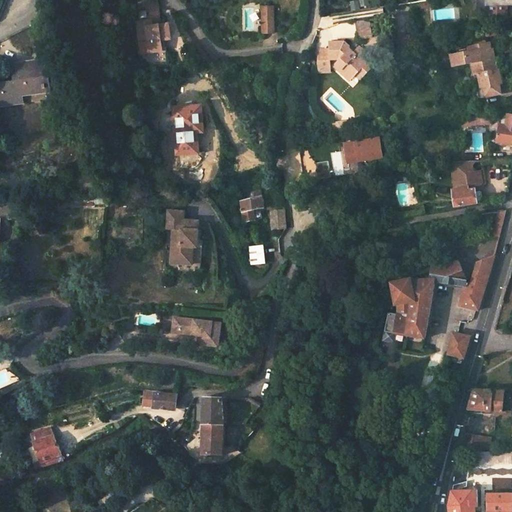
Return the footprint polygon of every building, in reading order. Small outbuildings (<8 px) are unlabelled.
[(152,41),(154,50),(166,48),(165,37),(169,36),(175,35),(172,20),(164,21),(162,5),(152,6),(154,18),(147,19),(141,20),(144,42),(152,41)] [(508,5),(488,6),(488,20),(508,20),(508,5)] [(147,19),(154,18),(152,6),(145,7),(147,19)] [(272,7),(261,7),(262,32),(273,32),(272,7)] [(369,38),(366,21),(353,22),(355,40),(369,38)] [(316,58),(317,74),(329,73),(328,60),(335,60),(336,61),(334,64),(341,69),(337,73),(344,80),(349,80),(353,76),(358,71),(363,76),(369,69),(359,60),(363,55),(356,48),(350,54),(346,56),(344,54),(347,51),(347,48),(342,43),(327,44),(327,51),(319,51),(316,58)] [(468,51),(451,54),(453,65),(470,61),(474,61),(476,73),(473,74),(477,99),(499,95),(496,80),(499,79),(497,71),(495,71),(491,49),(489,50),(488,43),(468,46),(468,51)] [(0,103),(2,103),(23,100),(22,92),(51,88),(46,60),(11,64),(13,80),(0,81),(0,103)] [(331,67),(337,73),(341,69),(334,64),(331,67)] [(363,76),(358,71),(353,76),(358,81),(363,76)] [(200,106),(171,108),(175,153),(179,153),(197,151),(195,130),(202,130),(200,106)] [(500,124),(497,142),(511,144),(511,115),(508,114),(506,125),(500,124)] [(488,115),(460,118),(461,127),(488,123),(488,115)] [(334,129),(334,133),(351,131),(350,122),(333,124),(334,129)] [(383,158),(380,139),(347,145),(350,164),(383,158)] [(334,162),(344,160),(342,151),(333,153),(334,162)] [(452,165),(452,170),(473,167),(474,172),(480,171),(482,184),(481,186),(474,187),(475,190),(482,189),(485,185),(482,161),(480,161),(452,165)] [(452,170),(458,207),(483,203),(481,192),(475,193),(475,190),(474,187),(481,186),(482,184),(480,171),(474,172),(473,167),(452,170)] [(263,208),(259,190),(244,194),(245,200),(239,202),(242,214),(244,223),(251,221),(249,212),(259,209),(263,208)] [(201,264),(203,246),(201,245),(201,239),(208,240),(210,221),(195,219),(196,210),(179,209),(177,226),(183,227),(180,256),(188,257),(188,262),(201,264)] [(249,212),(251,221),(261,219),(259,209),(249,212)] [(270,210),(271,231),(284,230),(284,228),(283,209),(270,210)] [(500,237),(506,210),(498,212),(492,235),(500,237)] [(261,247),(248,248),(249,266),(262,264),(261,247)] [(460,305),(479,310),(495,254),(477,261),(472,282),(468,281),(466,281),(465,286),(460,305)] [(466,281),(468,281),(460,261),(446,267),(434,265),(433,271),(431,279),(436,279),(436,281),(465,286),(466,281)] [(395,333),(425,338),(436,281),(436,279),(431,279),(410,281),(395,284),(398,303),(398,314),(395,333)] [(395,333),(398,314),(390,313),(386,331),(395,333)] [(222,323),(180,318),(178,333),(199,336),(198,344),(219,347),(222,323)] [(384,340),(394,341),(395,333),(386,331),(384,340)] [(451,343),(468,346),(471,336),(453,333),(451,343)] [(468,346),(451,343),(448,355),(464,359),(468,346)] [(493,410),(503,411),(511,410),(511,397),(511,398),(511,390),(504,391),(474,390),(469,409),(493,412),(493,410)] [(155,407),(172,408),(174,397),(157,395),(155,407)] [(223,455),(224,417),(222,398),(204,397),(203,454),(223,455)] [(463,433),(460,452),(467,452),(473,452),(475,452),(479,437),(463,433)] [(38,448),(44,464),(59,461),(63,459),(54,435),(36,441),(38,448)] [(33,451),(38,465),(44,464),(38,448),(33,451)] [(477,491),(452,491),(450,506),(489,506),(511,505),(511,496),(496,497),(477,497),(477,491)]
